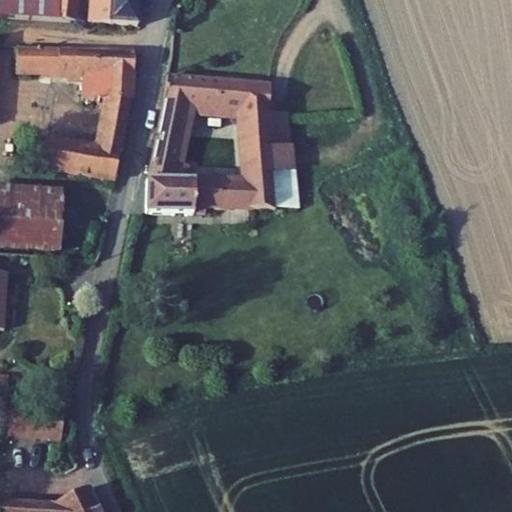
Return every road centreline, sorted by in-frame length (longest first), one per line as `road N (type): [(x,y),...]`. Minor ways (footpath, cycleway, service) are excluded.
road 1 (residential): [(112,511),(88,461),(82,403),(160,0)]
road 2 (unknown): [(153,45),(22,46)]
